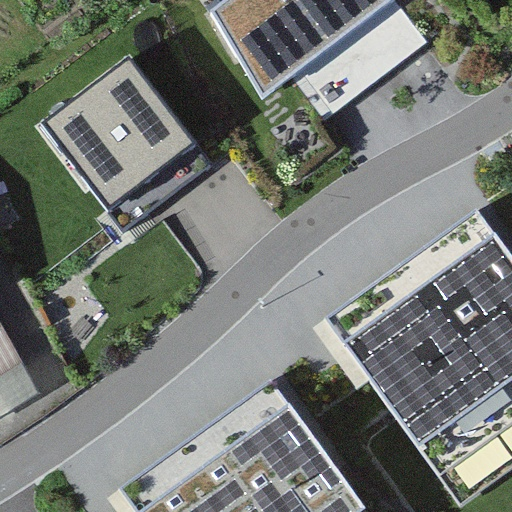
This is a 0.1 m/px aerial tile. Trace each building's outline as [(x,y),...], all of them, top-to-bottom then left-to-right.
[(431,49),(393,0),(228,0),(210,14),(261,102),(294,84),(323,122),(366,93),(431,49)] [(208,153),(129,48),(25,126),(100,231),(176,176),(208,153)] [(457,511),(511,474),(511,241),(481,196),(317,314),(455,511),(457,511)] [(0,405),(32,390),(0,324),(0,405)] [(374,511),(273,369),(104,488),(120,511),(374,511)]
